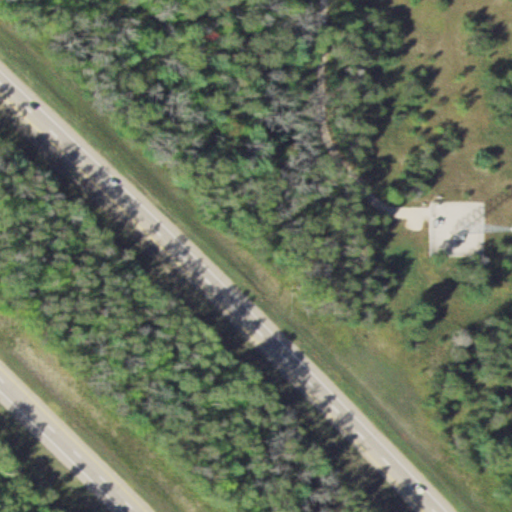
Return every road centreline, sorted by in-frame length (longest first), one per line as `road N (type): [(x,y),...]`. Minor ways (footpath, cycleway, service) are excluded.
road 1 (motorway): [(432,511),(0,84)]
road 2 (motorway): [(0,375),(132,511)]
